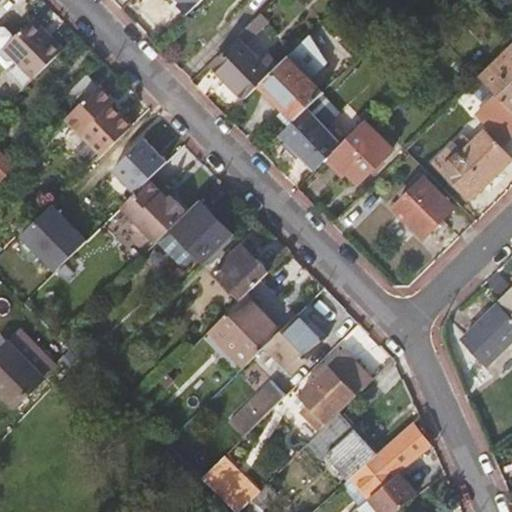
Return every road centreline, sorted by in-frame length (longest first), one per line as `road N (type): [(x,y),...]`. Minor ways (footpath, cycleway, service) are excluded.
road 1 (residential): [(85,0),(406,324)]
road 2 (residential): [(406,324),(428,353),(494,511)]
road 3 (residential): [(511,220),(406,324)]
